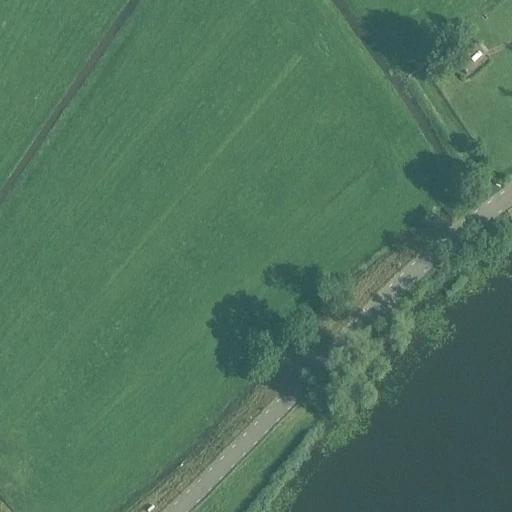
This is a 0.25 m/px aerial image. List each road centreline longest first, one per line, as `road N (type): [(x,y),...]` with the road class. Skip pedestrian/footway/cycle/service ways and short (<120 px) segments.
road 1 (unclassified): [(511,194),(407,280),(176,511)]
road 2 (track): [(367,0),(497,203)]
